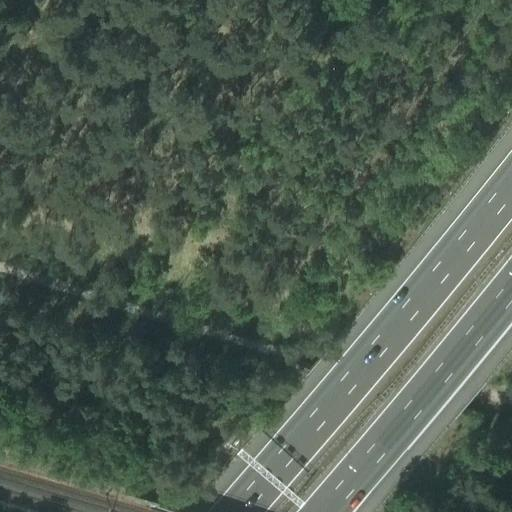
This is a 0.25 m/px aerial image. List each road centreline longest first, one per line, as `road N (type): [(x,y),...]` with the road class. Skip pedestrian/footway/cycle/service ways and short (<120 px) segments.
road 1 (motorway): [(511,182),(233,511)]
road 2 (motorway): [(328,511),(511,291)]
